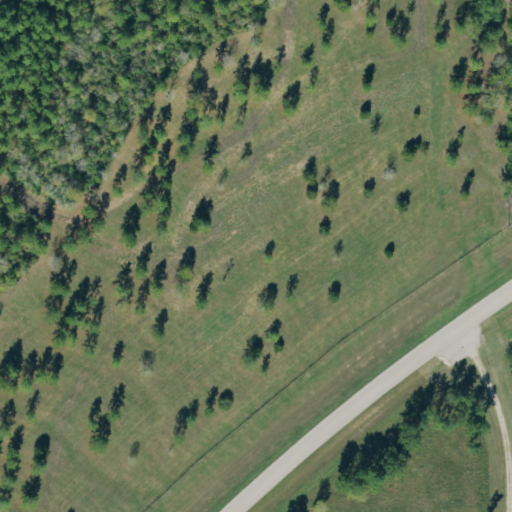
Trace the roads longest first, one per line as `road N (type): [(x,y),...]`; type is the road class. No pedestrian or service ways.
road 1 (tertiary): [(235,511),(379,387),(511,290)]
road 2 (track): [(505,511),(500,423),(483,375),(454,333)]
